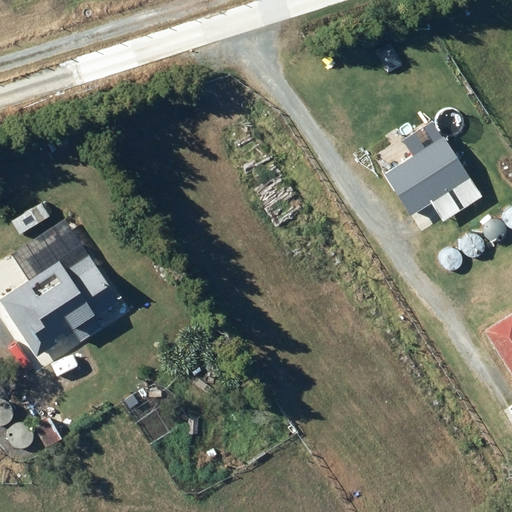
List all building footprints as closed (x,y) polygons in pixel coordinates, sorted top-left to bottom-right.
[(410,215),(471,178),(444,136),(384,173),(410,215)] [(0,299),(37,355),(74,331),(81,342),(103,327),(95,316),(120,299),(90,254),(65,270),(59,261),(0,299)] [(511,374),(511,312),(484,330),(511,374)] [(6,397),(3,397),(2,396),(1,396),(0,396),(0,426),(2,427),(5,426),(7,425),(10,424),(11,422),(13,420),(14,417),(15,415),(15,412),(15,409),(15,407),(14,404),(12,402),(10,400),(8,399),(6,397)] [(45,447),(61,438),(49,417),(33,425),(45,447)]
